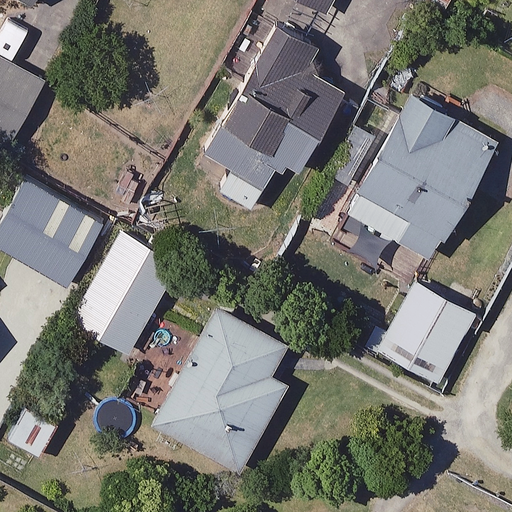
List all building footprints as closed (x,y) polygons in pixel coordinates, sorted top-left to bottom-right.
[(316,39),(261,7),(238,45),(250,52),(200,139),(230,156),(218,177),(250,197),(282,142),(297,151),(350,59),(316,39)] [(44,68),(0,44),(0,132),(8,137),(44,68)] [(493,134),(396,77),(364,132),(352,126),(330,164),(358,180),(347,199),(427,246),(493,134)] [(102,214),(26,170),(0,214),(0,237),(67,276),(102,214)] [(179,253),(120,218),(67,307),(126,342),(179,253)] [(365,309),(351,334),(374,346),(377,339),(438,371),(474,301),(413,269),(386,320),(365,309)] [(286,331),(219,294),(154,413),(238,459),(286,371),(269,362),(286,331)] [(58,415),(25,396),(7,429),(40,447),(58,415)]
